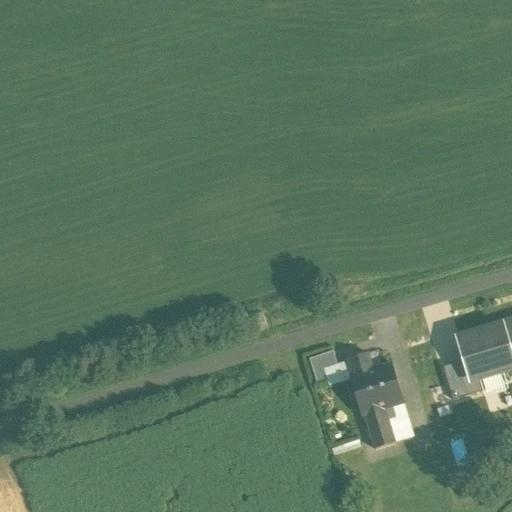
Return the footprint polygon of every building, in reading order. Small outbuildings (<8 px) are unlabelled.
[(511,321),(458,337),(465,362),(472,384),(481,381),(511,372),(511,321)] [(334,351),(311,359),(319,385),(330,381),(327,370),(339,366),(334,351)] [(369,353),(349,359),(354,376),(351,377),(363,416),(366,415),(386,409),(406,403),(394,364),(374,370),(369,353)] [(472,384),(465,362),(445,368),(455,400),(484,392),(481,381),(472,384)] [(386,409),(366,415),(377,450),(397,444),(386,409)]
